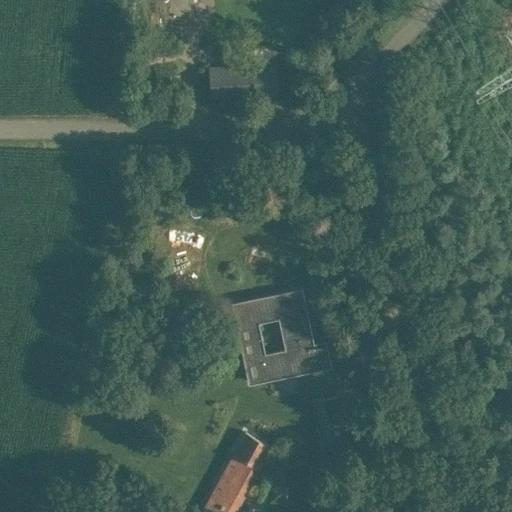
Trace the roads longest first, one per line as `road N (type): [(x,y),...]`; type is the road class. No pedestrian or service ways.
road 1 (unclassified): [(0,131),(295,134),(354,99),(444,0)]
road 2 (track): [(459,511),(370,131),(354,99)]
